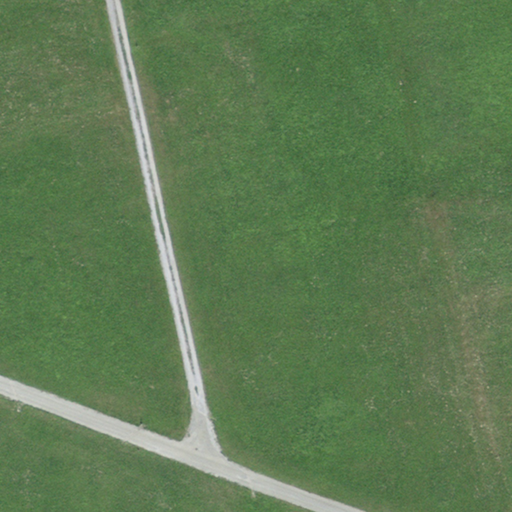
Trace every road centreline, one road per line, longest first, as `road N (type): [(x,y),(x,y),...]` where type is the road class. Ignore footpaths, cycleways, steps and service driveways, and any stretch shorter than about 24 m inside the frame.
road 1 (track): [(204,457),(112,0)]
road 2 (unclassified): [(346,511),(0,382)]
